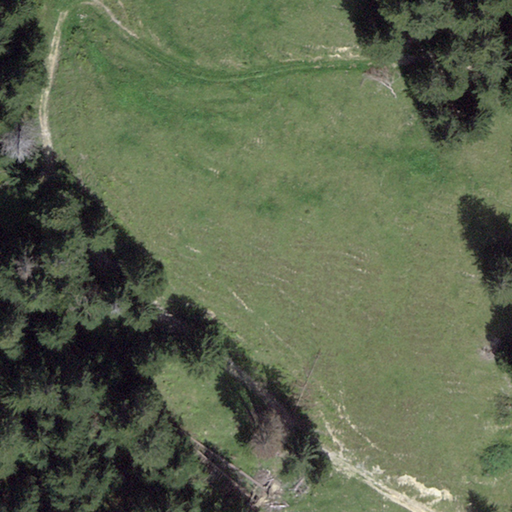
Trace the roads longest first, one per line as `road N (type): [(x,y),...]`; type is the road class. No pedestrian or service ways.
road 1 (track): [(75,0),(42,103),(71,195),(108,268),(314,449),(361,463),(424,511)]
road 2 (track): [(511,58),(398,55),(214,77),(180,70),(82,0)]
